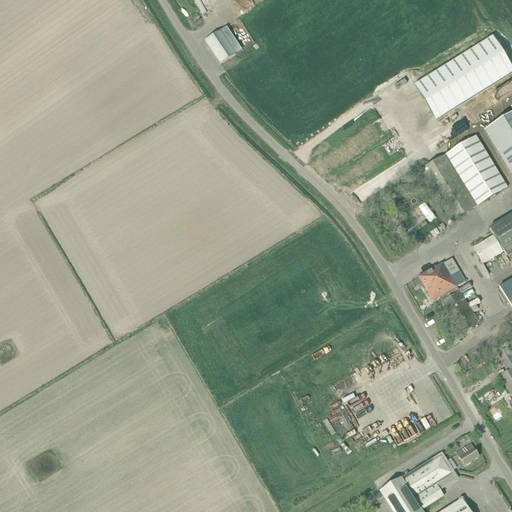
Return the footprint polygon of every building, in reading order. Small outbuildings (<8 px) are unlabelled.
[(219,32),(205,41),(221,65),(235,56),(219,32)] [(477,60),(399,108),(421,143),(499,95),(477,60)] [(511,114),(484,132),(511,178),(511,114)] [(476,137),(420,172),(451,223),(507,188),(476,137)] [(424,204),(418,208),(430,225),(436,220),(424,204)] [(511,215),(489,230),(506,257),(511,253),(511,215)] [(493,236),(473,249),(483,265),(503,253),(493,236)] [(439,299),(457,289),(464,285),(451,262),(435,271),(434,269),(417,279),(432,303),(439,299)] [(511,281),(499,289),(511,311),(511,281)] [(459,292),(457,289),(439,299),(442,302),(440,303),(459,336),(479,324),(460,292),(459,292)] [(511,354),(508,349),(497,356),(508,374),(501,379),(511,396),(511,354)] [(471,370),(462,376),(465,381),(474,375),(471,370)] [(470,446),(457,454),(465,467),(478,458),(470,446)] [(414,500),(422,511),(444,497),(440,491),(458,480),(442,453),(431,460),(431,461),(407,477),(419,497),(414,500)] [(419,497),(407,477),(381,493),(376,496),(379,500),(383,497),(392,511),(468,511),(466,508),(463,509),(460,503),(445,511),(421,511),(422,511),(414,500),(419,497)]
